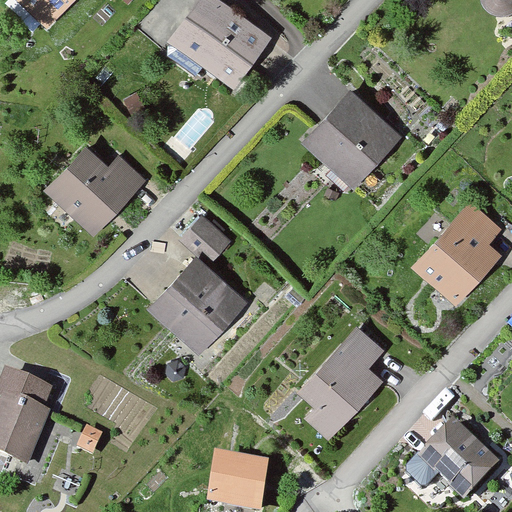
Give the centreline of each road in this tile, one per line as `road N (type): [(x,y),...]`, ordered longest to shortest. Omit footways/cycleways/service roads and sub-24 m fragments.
road 1 (residential): [(0,330),(58,311),(121,267),(373,0)]
road 2 (residential): [(348,511),(333,498),(511,304)]
